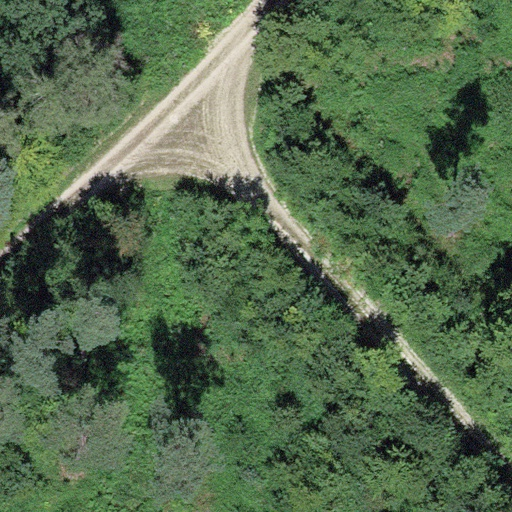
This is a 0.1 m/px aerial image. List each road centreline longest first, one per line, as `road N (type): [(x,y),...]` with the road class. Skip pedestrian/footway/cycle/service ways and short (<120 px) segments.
road 1 (track): [(161,114),(511,498)]
road 2 (track): [(0,280),(285,0)]
